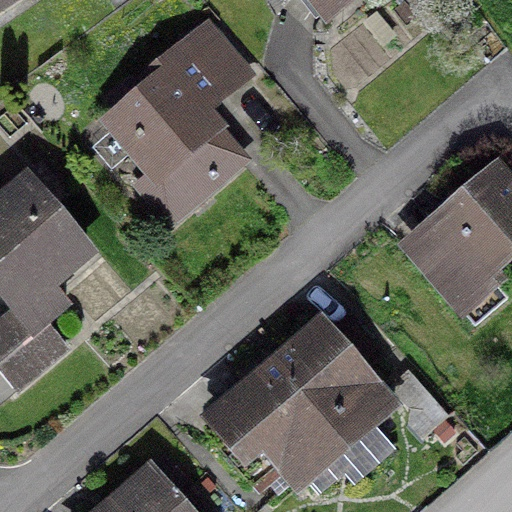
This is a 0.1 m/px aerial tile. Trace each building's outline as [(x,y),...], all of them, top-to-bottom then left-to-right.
[(0,0),(0,5),(13,23),(42,0),(0,0)] [(332,0),(353,25),(382,0),(332,0)] [(244,179),(182,99),(116,150),(179,230),(244,179)] [(110,276),(43,189),(0,222),(0,290),(34,334),(110,276)] [(511,261),(511,226),(478,189),(410,250),(461,307),(511,261)] [(395,415),(334,340),(222,431),(264,482),(280,469),(300,493),(395,415)] [(186,511),(163,484),(130,511),(186,511)]
